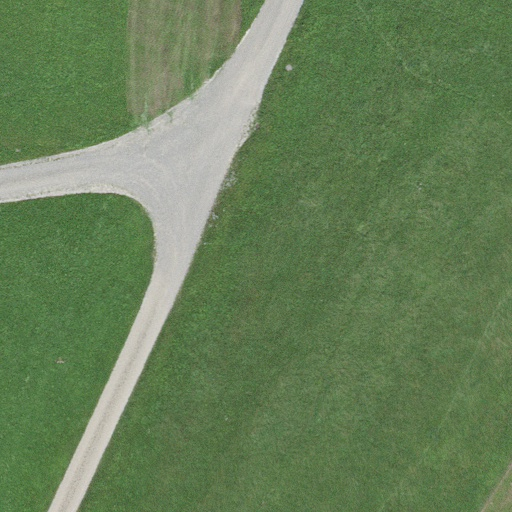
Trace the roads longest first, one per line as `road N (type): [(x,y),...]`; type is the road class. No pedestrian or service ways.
road 1 (track): [(270,0),(44,511)]
road 2 (track): [(0,180),(204,144)]
